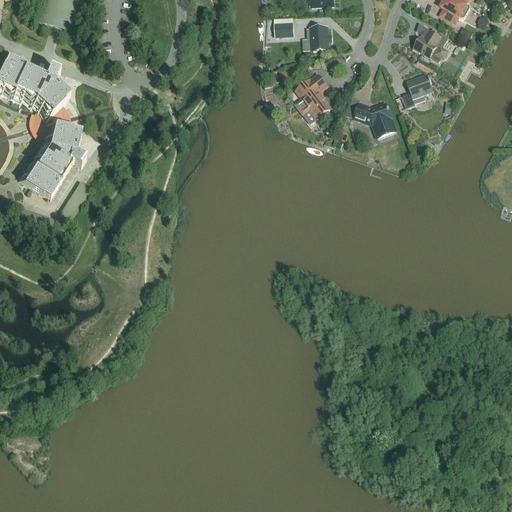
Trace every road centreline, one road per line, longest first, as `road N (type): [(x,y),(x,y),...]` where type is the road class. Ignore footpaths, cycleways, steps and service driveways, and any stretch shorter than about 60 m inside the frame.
road 1 (residential): [(137,86),(120,125),(46,214),(23,208)]
road 2 (residential): [(402,0),(380,60),(369,65),(357,53),(364,0)]
road 3 (residential): [(131,84),(122,93),(100,88),(0,41)]
